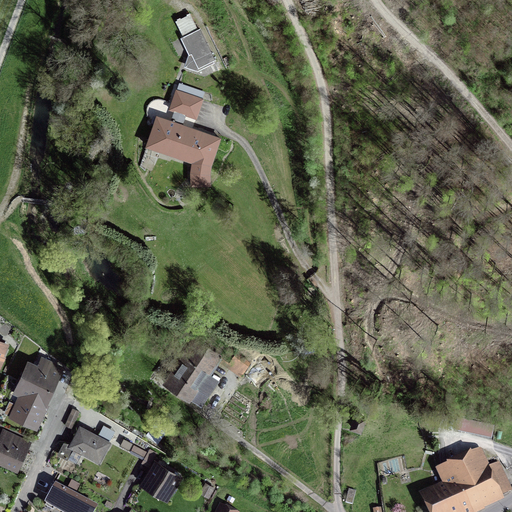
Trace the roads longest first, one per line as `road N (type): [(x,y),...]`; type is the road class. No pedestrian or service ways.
road 1 (track): [(336,303),(325,107),(287,0)]
road 2 (track): [(376,0),(511,145)]
road 3 (residential): [(17,511),(68,398)]
